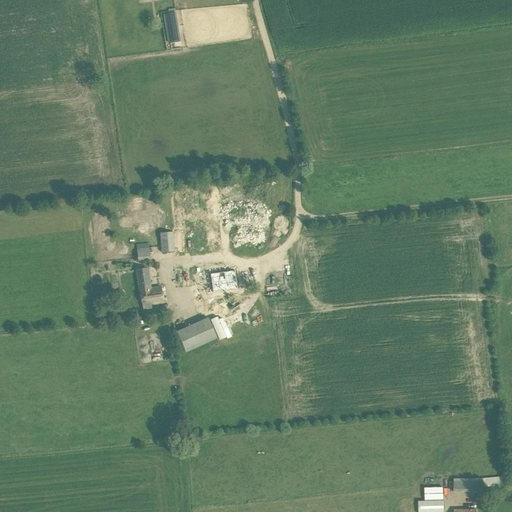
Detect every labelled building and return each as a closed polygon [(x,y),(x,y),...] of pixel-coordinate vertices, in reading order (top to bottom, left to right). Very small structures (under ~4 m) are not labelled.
[(112,0),(115,16),(131,13),(128,0),(112,0)] [(106,18),(107,27),(131,24),(130,15),(106,18)] [(135,194),(124,196),(126,207),(137,205),(135,194)] [(156,208),(149,208),(150,224),(157,224),(156,208)] [(137,218),(136,226),(145,226),(145,218),(137,218)] [(173,232),(160,233),(161,252),(175,252),(173,232)] [(292,243),(296,251),(303,247),(299,239),(292,243)] [(150,260),(149,247),(149,242),(140,243),(137,243),(137,248),(138,257),(138,261),(150,260)] [(169,260),(169,285),(187,285),(186,260),(169,260)] [(147,268),(135,270),(138,287),(143,310),(151,309),(150,305),(163,303),(160,287),(149,289),(149,286),(150,285),(147,268)] [(234,288),(231,270),(207,274),(210,292),(234,288)] [(231,304),(173,325),(181,347),(239,327),(231,304)] [(507,476),(483,478),(484,489),(508,487),(507,476)] [(430,488),(425,488),(425,500),(434,500),(444,500),(444,488),(445,488),(445,478),(430,478),(430,488)] [(453,479),(453,493),(483,493),(483,478),(453,479)] [(443,511),(443,500),(434,500),(425,500),(418,500),(418,511),(443,511)]
